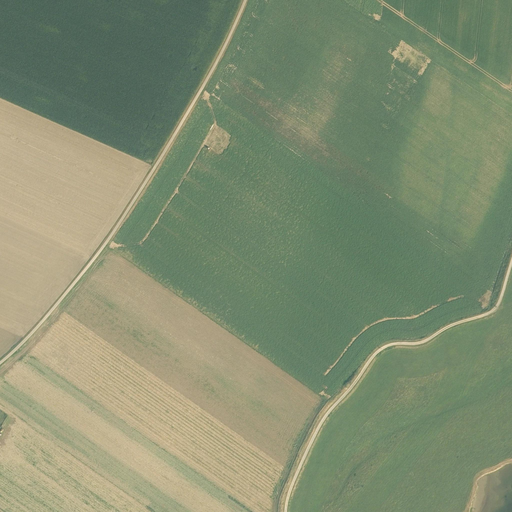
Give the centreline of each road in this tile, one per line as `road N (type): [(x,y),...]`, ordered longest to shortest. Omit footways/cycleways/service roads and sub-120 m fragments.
road 1 (unclassified): [(0,362),(112,233),(245,0)]
road 2 (track): [(285,511),(321,422),(373,355),(494,310),(511,260)]
